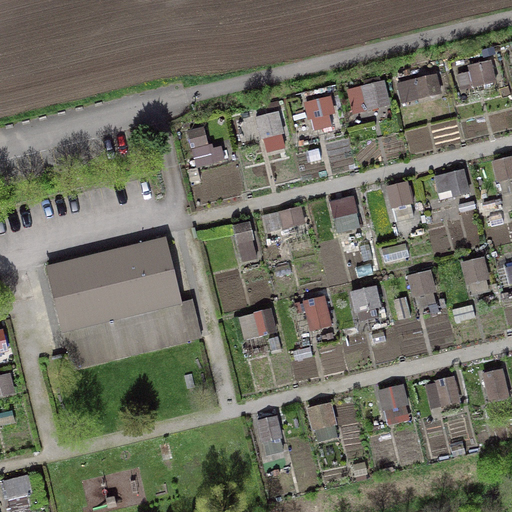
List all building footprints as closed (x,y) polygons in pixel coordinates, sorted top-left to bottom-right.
[(496,84),(491,60),(468,66),(469,72),(456,75),(459,92),(496,84)] [(442,96),(437,75),(396,85),(401,105),(406,104),(407,107),(413,105),(413,102),(442,96)] [(391,107),(384,82),(381,83),(380,78),(359,83),(360,87),(346,91),(353,116),(391,107)] [(502,95),(510,93),(508,86),(501,88),(502,95)] [(335,115),(331,98),(304,104),(305,110),(295,113),(298,125),(305,123),(304,119),(307,118),(308,122),(310,121),(313,132),(332,127),(329,117),(335,115)] [(284,106),(283,100),(265,104),(266,109),(284,106)] [(284,135),(279,112),(255,118),(260,141),(264,140),(267,154),(284,150),(281,136),(284,135)] [(208,146),(204,128),(186,132),(196,168),(224,161),(224,159),(228,158),(226,150),(222,151),(221,147),(213,149),(212,145),(208,146)] [(321,161),(318,150),(308,152),(311,163),(321,161)] [(511,194),(511,157),(491,163),(497,184),(499,184),(502,197),(511,194)] [(189,184),(200,181),(197,170),(186,173),(189,184)] [(470,194),(464,170),(434,177),(439,202),(470,194)] [(409,187),(408,182),(384,188),(390,211),(391,211),(394,223),(414,219),(411,206),(413,206),(413,203),(415,202),(411,187),(409,187)] [(329,202),(337,235),(362,229),(354,196),(329,202)] [(502,211),(500,199),(483,203),(485,214),(502,211)] [(476,211),(474,202),(458,206),(461,216),(476,211)] [(305,225),(301,207),(263,216),(267,233),(305,225)] [(254,241),(250,223),(245,224),(244,222),(232,225),(236,246),(238,245),(242,263),(257,260),(253,242),(254,241)] [(166,238),(46,268),(71,371),(201,339),(192,302),(182,304),(166,238)] [(281,259),(278,244),(267,247),(270,261),(281,259)] [(342,258),(339,244),(329,246),(332,260),(342,258)] [(372,259),(369,244),(359,247),(363,262),(372,259)] [(409,258),(406,244),(381,250),(385,264),(409,258)] [(490,281),(485,258),(459,263),(465,286),(469,285),(471,294),(488,291),(486,281),(490,281)] [(436,294),(431,271),(407,277),(412,299),(415,298),(418,310),(428,308),(430,315),(439,313),(437,305),(436,305),(433,294),(436,294)] [(381,308),(376,287),(349,294),(355,316),(358,315),(360,323),(378,319),(378,320),(386,318),(383,307),(381,308)] [(302,303),(310,333),(333,327),(325,297),(302,303)] [(398,321),(411,318),(406,298),(393,301),(398,321)] [(302,313),(299,303),(293,304),(296,315),(302,313)] [(475,320),(472,305),(451,309),(454,324),(475,320)] [(271,309),(253,314),(253,315),(238,319),(245,350),(265,345),(263,338),(277,334),(271,309)] [(446,322),(444,315),(425,320),(427,327),(446,322)] [(344,329),(345,336),(357,333),(355,327),(344,329)] [(0,355),(8,354),(3,330),(0,330),(0,355)] [(402,335),(403,340),(422,336),(421,331),(402,335)] [(364,343),(361,334),(345,338),(347,347),(364,343)] [(282,352),(278,338),(268,340),(272,355),(282,352)] [(336,355),(334,347),(318,350),(320,358),(336,355)] [(312,358),(310,349),(292,353),(295,362),(312,358)] [(387,359),(385,350),(372,352),(374,362),(387,359)] [(510,400),(502,370),(481,375),(489,405),(510,400)] [(0,397),(15,394),(10,374),(0,376),(0,397)] [(195,389),(192,374),(183,376),(187,391),(195,389)] [(460,403),(454,377),(434,382),(435,384),(425,386),(431,410),(460,403)] [(409,406),(404,385),(377,392),(382,413),(383,412),(387,427),(409,422),(406,407),(409,406)] [(337,427),(332,404),(306,410),(312,432),(315,432),(318,444),(338,439),(335,427),(337,427)] [(12,412),(0,414),(0,427),(15,423),(12,412)] [(283,439),(277,417),(256,422),(261,445),(263,444),(266,457),(284,452),(281,440),(283,439)] [(461,441),(449,444),(453,457),(465,454),(461,441)] [(421,458),(420,452),(399,457),(400,463),(421,458)] [(368,480),(364,463),(351,466),(355,482),(368,480)] [(38,474),(4,482),(11,511),(34,511),(30,494),(42,491),(38,474)] [(108,511),(117,509),(115,498),(106,499),(108,511)]
